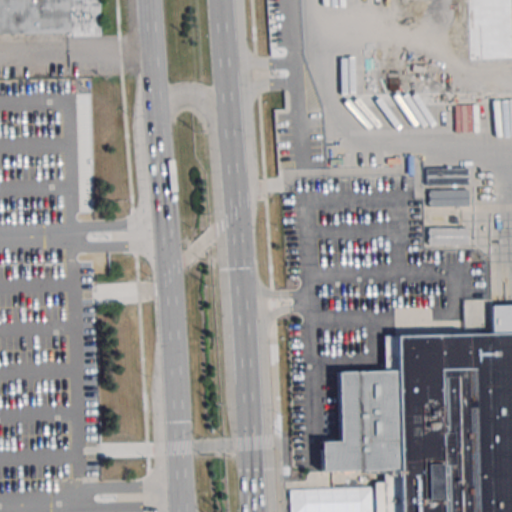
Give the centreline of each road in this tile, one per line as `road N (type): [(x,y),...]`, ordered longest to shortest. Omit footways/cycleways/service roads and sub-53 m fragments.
road 1 (primary): [(161,219),(179,511)]
road 2 (primary): [(236,305),(228,163)]
road 3 (primary): [(247,511),(240,383)]
road 4 (primary): [(154,97),(161,219)]
